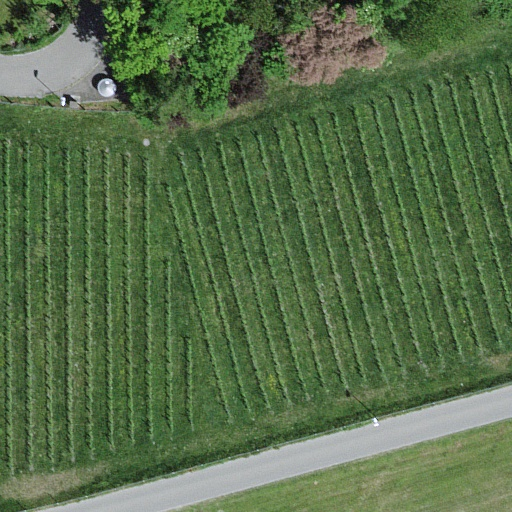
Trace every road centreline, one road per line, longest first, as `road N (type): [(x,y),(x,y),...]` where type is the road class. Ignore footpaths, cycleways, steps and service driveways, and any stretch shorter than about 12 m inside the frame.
road 1 (unclassified): [(511,397),(107,511)]
road 2 (residential): [(109,0),(85,45),(57,64),(0,73)]
